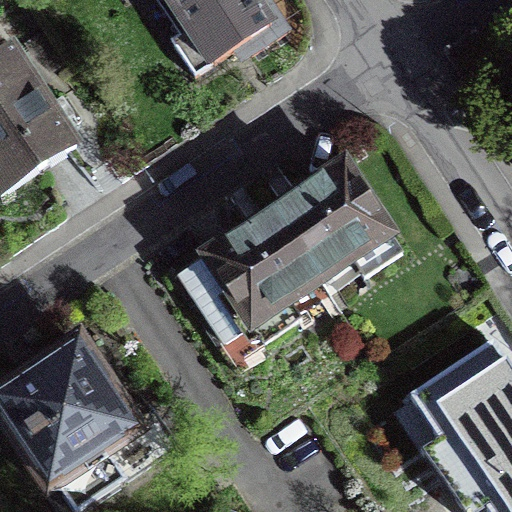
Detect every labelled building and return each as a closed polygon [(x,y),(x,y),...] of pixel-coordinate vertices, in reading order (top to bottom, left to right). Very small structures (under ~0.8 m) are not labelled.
[(168,0),(189,32),(173,42),(195,76),(245,44),(249,49),(252,55),(286,31),(266,0),(168,0)] [(12,52),(0,60),(0,193),(3,197),(77,148),(56,117),(12,52)] [(291,202),(274,213),(322,285),(355,263),(366,280),(402,255),(392,239),(393,238),(344,165),(291,202)] [(259,224),(175,280),(233,368),(302,322),(290,305),(322,285),(274,213),(259,224)] [(34,373),(0,395),(0,419),(49,493),(57,488),(72,511),(84,511),(177,450),(152,412),(134,425),(79,343),(34,373)] [(429,409),(496,511),(511,511),(511,377),(496,389),(483,370),(461,385),(442,355),(390,390),(410,422),(429,409)] [(302,435),(273,454),(295,488),(324,469),(302,435)]
